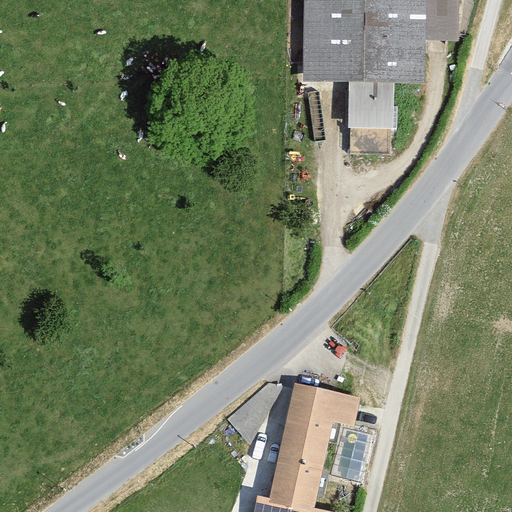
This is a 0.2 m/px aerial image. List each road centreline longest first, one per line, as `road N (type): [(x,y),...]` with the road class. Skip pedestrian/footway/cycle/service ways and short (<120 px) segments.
road 1 (secondary): [(457,151),(355,274),(260,363),(59,511)]
road 2 (unclassified): [(494,0),(457,151)]
